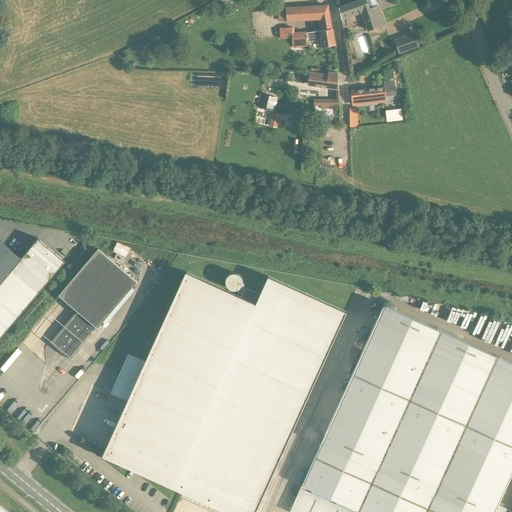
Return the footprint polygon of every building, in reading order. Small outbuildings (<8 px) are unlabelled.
[(360,0),(339,8),(341,17),(360,11),(360,12),(362,12),(369,31),(385,26),(375,0),(360,0)] [(328,6),(327,6),(286,8),(287,21),(319,19),(319,22),(330,20),(328,6)] [(293,38),(293,43),(293,48),(307,47),(307,42),(321,40),(322,47),(335,45),(332,29),(320,31),(306,33),(306,32),(294,33),(294,28),(282,28),(282,38),(293,38)] [(399,53),(400,56),(409,53),(408,50),(419,46),(415,33),(394,40),(399,53)] [(310,74),(308,85),(338,89),(338,74),(328,73),(328,75),(310,74)] [(384,82),(384,88),(352,91),(353,99),(354,99),(355,105),(379,103),(386,102),(386,96),(393,95),(392,87),(392,82),(384,82)] [(276,100),(265,97),(261,96),(258,108),(273,112),(276,100)] [(387,108),(387,120),(403,119),(403,107),(387,108)] [(278,115),(272,114),(269,125),(276,127),(278,115)] [(0,339),(66,263),(39,240),(22,259),(0,240),(0,339)] [(114,251),(127,255),(130,246),(117,241),(114,251)] [(137,282),(98,249),(59,296),(77,311),(50,343),(68,359),(96,327),(97,329),(137,282)] [(119,461),(182,490),(181,492),(225,511),(255,511),(346,312),(268,277),(260,295),(245,288),(241,297),(187,273),(129,402),(127,401),(102,456),(118,463),(119,461)] [(511,363),(383,305),(303,482),(302,485),(360,511),(505,511),(507,509),(498,504),(511,472),(511,363)]
